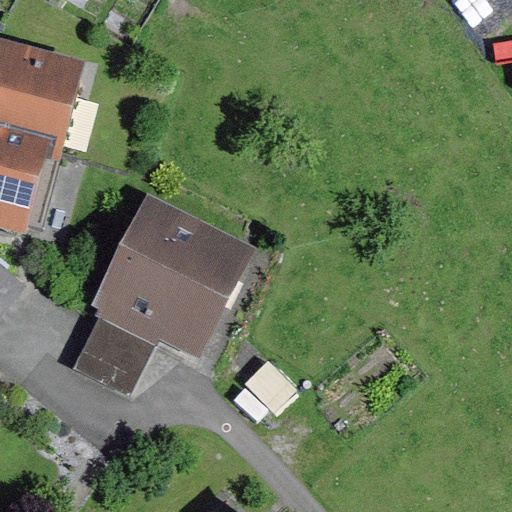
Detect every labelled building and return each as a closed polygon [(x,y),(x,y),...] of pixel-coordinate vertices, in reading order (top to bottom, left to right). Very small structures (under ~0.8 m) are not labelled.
[(0,59),(0,138),(49,151),(69,78),(0,59)] [(63,156),(49,151),(0,138),(0,220),(42,232),(63,156)] [(189,347),(234,255),(154,215),(108,306),(189,347)] [(0,310),(20,286),(0,269),(0,310)] [(102,320),(76,371),(130,397),(155,347),(102,320)]
